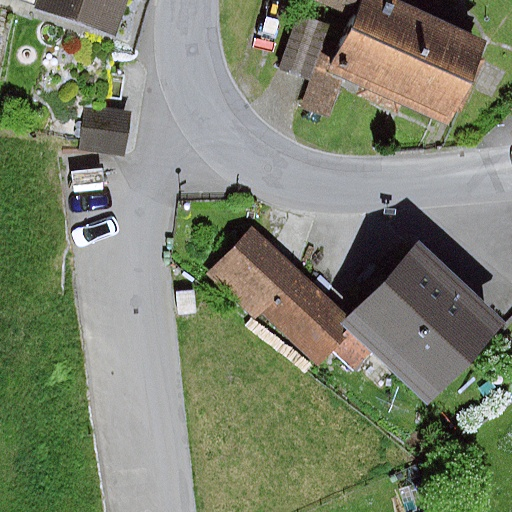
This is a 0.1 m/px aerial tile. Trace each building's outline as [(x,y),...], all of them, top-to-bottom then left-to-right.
[(42,0),(40,7),(112,30),(122,0),(42,0)] [(313,0),(350,13),(355,0),(313,0)] [(390,0),(390,1),(387,0),(362,0),(338,52),(330,69),(449,124),(486,43),(434,20),(443,0),(390,0)] [(295,16),(278,69),(308,78),(325,26),(295,16)] [(338,52),(324,46),(300,108),(330,118),(340,87),(327,76),(330,69),(338,52)] [(127,113),(83,110),(80,151),(124,153),(127,113)] [(255,233),(217,272),(265,319),(273,311),(325,362),(338,348),(359,368),(376,351),(425,400),(498,325),(420,248),(346,322),(255,233)]
